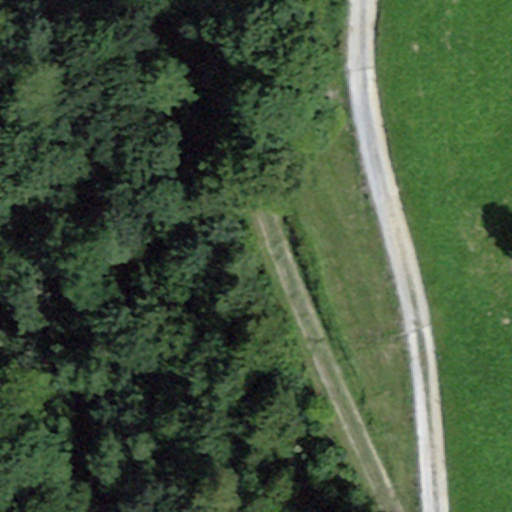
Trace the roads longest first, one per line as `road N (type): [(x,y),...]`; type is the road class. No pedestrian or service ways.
road 1 (track): [(398,511),(211,86),(177,47),(140,23),(71,0)]
road 2 (track): [(358,0),(356,92),(415,309),(436,511)]
